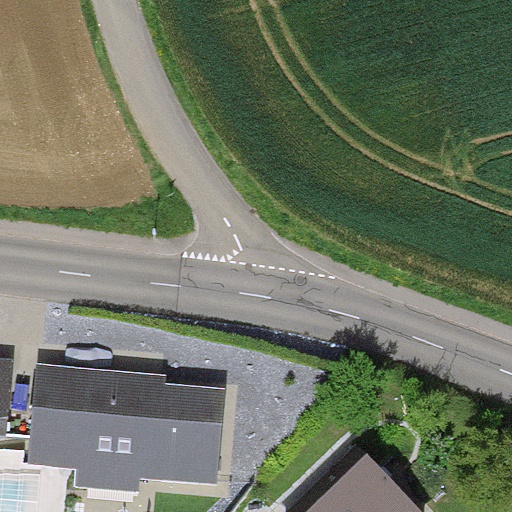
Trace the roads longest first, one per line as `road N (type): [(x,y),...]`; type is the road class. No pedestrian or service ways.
road 1 (tertiary): [(266,296),(232,216),(164,124),(115,0)]
road 2 (tertiary): [(0,262),(266,296)]
road 3 (tertiary): [(266,296),(386,325),(511,371)]
